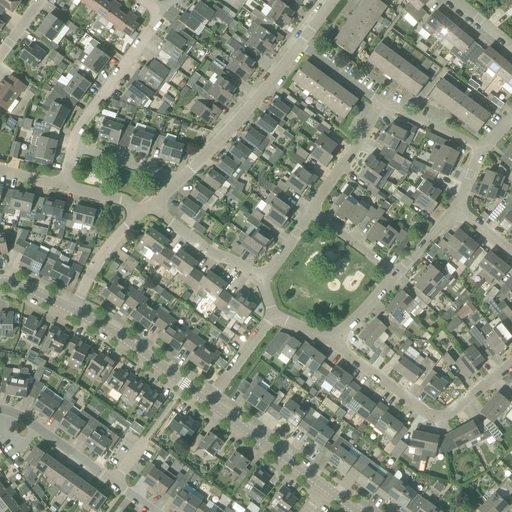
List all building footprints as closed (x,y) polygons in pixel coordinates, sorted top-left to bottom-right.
[(0,0),(0,15),(1,16),(7,8),(12,12),(19,3),(15,0),(0,0)] [(81,0),(80,1),(85,5),(81,9),(85,12),(94,0),(81,0)] [(93,10),(97,14),(106,2),(103,0),(94,0),(85,12),(89,15),(93,10)] [(110,5),(106,2),(97,14),(101,17),(98,22),(102,24),(117,3),(113,0),(110,5)] [(362,8),(382,22),(384,19),(380,17),(387,7),(377,0),(364,0),(364,1),(367,2),(363,8),(362,8)] [(408,14),(410,16),(417,23),(426,13),(422,9),(430,1),(428,0),(412,0),(409,4),(404,9),(399,14),(404,18),(408,14)] [(511,0),(510,0),(500,9),(505,13),(511,7),(511,0)] [(279,1),(273,9),(291,23),(293,21),(290,18),(294,13),(279,1)] [(215,13),(214,13),(199,2),(195,8),(192,6),(186,14),(201,24),(205,27),(208,22),(209,22),(215,13)] [(121,6),(117,3),(102,24),(105,27),(109,23),(113,26),(122,14),(118,11),(121,6)] [(395,10),(399,14),(404,9),(399,5),(395,10)] [(358,14),(354,20),(369,31),(376,22),(380,24),(382,22),(362,8),(363,8),(360,6),(356,13),(358,14)] [(267,18),(261,13),(255,9),(252,14),(257,18),(273,30),(276,25),(282,29),(286,24),(289,26),(291,23),(273,9),(267,18)] [(435,31),(435,32),(446,19),(436,11),(422,29),(431,36),(435,31)] [(111,37),(116,40),(134,15),(130,12),(126,17),(122,14),(113,26),(117,29),(111,37)] [(201,24),(186,14),(185,12),(180,18),(177,16),(172,24),(182,31),(186,26),(194,32),(201,24)] [(50,14),(43,23),(58,33),(64,25),(70,30),(74,25),(64,18),(61,23),(50,14)] [(138,18),(134,15),(116,40),(119,43),(125,34),(130,38),(139,26),(134,22),(138,18)] [(260,27),(254,35),(272,49),(274,46),(271,44),(275,38),(270,34),(273,30),(257,18),(254,23),(260,27)] [(349,26),(345,32),(364,46),(366,43),(362,41),(369,31),(354,20),(352,18),(347,25),(349,26)] [(455,27),(446,19),(435,32),(445,39),(455,27)] [(52,42),(58,33),(43,23),(37,31),(52,42)] [(169,34),(165,40),(175,47),(176,47),(186,55),(196,41),(182,31),(172,24),(166,32),(169,34)] [(445,39),(454,47),(464,34),(455,27),(445,39)] [(340,38),(336,44),(351,56),(359,46),(362,49),(364,46),(345,32),(343,30),(338,37),(340,38)] [(245,42),(235,34),(232,38),(242,46),(245,42)] [(474,42),(464,34),(454,47),(463,54),(459,60),(465,65),(478,49),(472,44),(474,42)] [(254,35),(248,44),(263,55),(267,50),(270,52),(272,49),(254,35)] [(242,46),(232,38),(227,45),(235,50),(230,57),(233,60),(251,74),(253,71),(250,69),(255,63),(245,56),(249,51),(242,46)] [(93,40),(87,48),(84,52),(84,53),(89,56),(104,67),(110,59),(107,56),(110,52),(93,40)] [(166,44),(158,55),(178,70),(188,56),(186,55),(176,47),(175,47),(165,40),(163,42),(166,44)] [(416,46),(420,50),(424,45),(419,42),(416,46)] [(54,43),(50,48),(55,51),(59,46),(54,43)] [(375,64),(381,68),(381,69),(396,49),(393,47),(390,51),(381,44),(367,61),(374,66),(375,64)] [(424,45),(420,50),(425,54),(429,49),(424,45)] [(27,47),(20,58),(34,68),(45,53),(36,46),(32,51),(27,47)] [(487,68),(488,68),(498,56),(488,48),(474,65),(479,69),(476,72),(481,76),(487,68)] [(398,51),(396,49),(381,69),(381,68),(379,70),(386,75),(387,73),(393,77),(405,62),(396,55),(398,51)] [(58,67),(64,58),(53,50),(47,59),(58,67)] [(104,67),(89,56),(84,53),(78,61),(73,57),(70,62),(75,66),(92,78),(95,74),(98,76),(104,67)] [(166,83),(168,84),(178,70),(158,55),(149,67),(147,65),(145,67),(166,83)] [(435,61),(440,64),(443,59),(438,56),(435,61)] [(497,76),(507,63),(498,56),(488,68),(497,76)] [(216,59),(212,64),(222,72),(226,66),(216,59)] [(443,59),(440,64),(444,68),(448,63),(443,59)] [(227,68),(242,80),(245,82),(251,74),(233,60),(227,68)] [(62,74),(67,66),(61,62),(56,70),(62,74)] [(323,75),(313,67),(306,62),(292,80),(310,93),(323,75)] [(414,69),(405,62),(393,77),(391,79),(398,84),(399,82),(405,86),(420,67),(417,65),(414,69)] [(497,76),(506,83),(511,76),(511,67),(507,63),(497,76)] [(222,72),(212,64),(209,69),(217,76),(215,79),(218,81),(214,86),(233,99),(234,97),(232,95),(236,89),(228,83),(231,78),(222,72)] [(73,77),(70,82),(85,93),(91,85),(89,83),(92,78),(75,66),(69,74),(73,77)] [(137,71),(132,78),(154,94),(157,89),(160,91),(166,83),(145,67),(140,73),(137,71)] [(412,91),(417,95),(429,80),(420,73),(422,69),(420,67),(405,86),(403,88),(410,93),(412,91)] [(195,72),(187,85),(192,88),(200,75),(195,72)] [(310,93),(327,106),(341,88),(323,75),(310,93)] [(0,105),(4,109),(12,98),(15,99),(19,93),(20,94),(26,87),(11,76),(6,83),(3,81),(0,84),(0,105)] [(154,94),(132,78),(126,86),(129,88),(125,95),(140,106),(147,97),(150,99),(154,94)] [(467,84),(472,88),(475,83),(470,79),(467,84)] [(437,100),(443,104),(457,85),(454,83),(452,87),(442,80),(432,94),(429,97),(436,102),(437,100)] [(230,102),(233,99),(214,86),(208,81),(202,90),(195,84),(191,89),(200,95),(215,106),(218,102),(223,105),(227,100),(230,102)] [(79,102),(85,93),(70,82),(67,87),(57,83),(53,89),(54,90),(60,94),(60,95),(65,99),(69,94),(79,102)] [(475,83),(472,88),(476,91),(480,87),(475,83)] [(460,87),(457,85),(443,104),(441,106),(448,111),(449,109),(455,113),(466,98),(457,91),(460,87)] [(327,106),(345,119),(358,101),(341,88),(327,106)] [(53,103),(49,112),(65,120),(70,111),(62,107),(65,99),(60,95),(60,94),(54,90),(47,99),(53,103)] [(174,100),(166,94),(162,99),(170,105),(174,100)] [(486,99),(491,102),(495,97),(490,94),(486,99)] [(221,111),(215,106),(200,95),(195,101),(197,102),(190,111),(208,124),(212,118),(214,120),(221,111)] [(504,104),(495,97),(491,102),(501,109),(504,104)] [(461,118),(467,122),(481,103),(478,101),(476,105),(466,98),(455,113),(453,115),(460,120),(461,118)] [(290,102),(288,101),(285,99),(282,104),(276,100),(276,101),(274,101),(272,102),(272,104),(272,105),(268,111),(273,114),(270,119),(277,124),(277,125),(281,128),(285,123),(282,121),(290,111),(297,116),(298,119),(304,124),(309,117),(307,115),(305,114),(303,112),(294,106),(292,104),(290,102)] [(119,108),(120,102),(114,100),(112,107),(118,109),(119,108)] [(473,127),(479,131),(491,116),(481,109),(484,105),(481,103),(467,122),(465,124),(472,129),(473,127)] [(136,107),(129,105),(127,111),(134,114),(136,107)] [(33,130),(50,134),(52,125),(61,130),(65,120),(49,112),(44,122),(41,124),(35,123),(33,130)] [(98,139),(108,142),(114,124),(115,119),(100,114),(97,123),(98,123),(98,122),(103,124),(98,139)] [(261,129),(257,133),(268,141),(271,136),(269,135),(277,125),(277,124),(270,119),(263,114),(255,125),(261,129)] [(17,122),(10,118),(5,125),(12,130),(17,122)] [(25,120),(19,119),(17,127),(23,128),(25,120)] [(322,126),(320,125),(317,123),(313,128),(322,135),(315,145),(318,147),(324,152),(324,151),(330,155),(338,146),(327,138),(331,133),(329,131),(327,130),(325,128),(322,126)] [(392,123),(387,134),(401,141),(404,143),(409,132),(414,134),(417,128),(407,123),(404,130),(392,123)] [(118,145),(121,136),(126,138),(130,126),(124,124),(123,127),(114,124),(108,142),(118,145)] [(129,148),(139,152),(144,133),(135,130),(136,128),(130,126),(126,138),(131,139),(129,148)] [(249,143),(245,148),(251,153),(259,159),(263,153),(262,153),(269,142),(268,141),(257,133),(250,128),(250,129),(248,128),(245,132),(246,133),(242,139),(249,143)] [(31,146),(37,148),(55,152),(58,142),(49,139),(50,134),(33,130),(32,136),(33,136),(31,146)] [(291,140),(294,137),(285,131),(283,134),(291,140)] [(378,143),(395,152),(401,141),(387,134),(383,132),(378,143)] [(154,136),(144,133),(139,152),(148,155),(150,149),(156,151),(157,147),(160,136),(154,134),(154,136)] [(444,140),(428,133),(425,139),(441,146),(444,140)] [(159,158),(169,161),(175,143),(165,140),(166,138),(160,136),(157,147),(162,149),(159,158)] [(13,142),(10,157),(17,159),(20,143),(13,142)] [(232,162),(238,167),(247,173),(254,163),(248,158),(251,153),(245,148),(237,142),(230,153),(236,157),(232,162)] [(184,146),(175,143),(169,161),(179,164),(184,150),(189,151),(191,146),(185,144),(184,146)] [(458,153),(443,146),(440,151),(434,148),(431,155),(453,165),(458,153)] [(334,158),(330,155),(324,151),(324,152),(318,147),(311,157),(326,168),(334,158)] [(53,162),(55,152),(37,148),(35,157),(26,155),(25,161),(46,166),(50,161),(53,162)] [(300,148),(296,154),(305,160),(309,154),(300,148)] [(305,160),(296,154),(292,160),(301,166),(305,160)] [(392,160),(402,166),(406,160),(396,154),(392,160)] [(278,158),(273,155),(269,161),(273,165),(278,158)] [(398,172),(402,166),(392,160),(389,165),(387,164),(385,166),(371,155),(363,165),(366,168),(376,175),(376,174),(386,181),(394,170),(398,172)] [(424,172),(425,172),(428,174),(434,179),(439,173),(448,177),(453,165),(431,155),(428,161),(434,164),(432,169),(426,166),(424,172)] [(222,171),(219,176),(225,181),(227,182),(234,188),(238,183),(230,177),(238,167),(232,162),(224,156),(217,167),(222,171)] [(406,160),(402,166),(408,170),(412,164),(406,160)] [(488,172),(483,184),(505,192),(508,186),(501,184),(507,171),(500,165),(496,175),(488,172)] [(300,181),(307,186),(311,189),(318,179),(303,168),(296,177),(300,180),(300,181)] [(387,182),(386,181),(376,174),(376,175),(366,168),(359,177),(370,185),(366,190),(375,197),(387,182)] [(206,190),(213,196),(220,201),(227,192),(227,190),(223,187),(227,182),(225,181),(219,176),(211,170),(204,181),(210,186),(206,190)] [(430,185),(434,179),(428,174),(425,172),(422,177),(420,176),(413,187),(417,190),(425,196),(435,202),(442,193),(430,185)] [(300,196),(307,186),(300,181),(300,180),(296,177),(293,175),(289,180),(284,176),(276,187),(285,193),(289,188),(300,196)] [(213,196),(206,190),(198,184),(191,195),(195,199),(192,203),(205,213),(209,208),(206,206),(213,196)] [(503,199),(505,192),(483,184),(478,196),(494,202),(496,197),(503,199)] [(349,185),(342,194),(348,199),(355,190),(349,185)] [(276,187),(272,193),(277,196),(270,206),(285,217),(292,207),(281,199),(285,193),(276,187)] [(404,196),(400,201),(409,208),(413,202),(431,215),(438,205),(435,202),(425,196),(417,190),(410,199),(404,196)] [(15,210),(20,211),(24,193),(14,191),(12,199),(7,197),(3,213),(13,216),(15,210)] [(35,196),(24,193),(20,211),(25,212),(24,218),(34,221),(34,219),(35,214),(30,213),(35,196)] [(37,207),(35,214),(34,219),(45,221),(46,216),(51,217),(56,201),(45,198),(42,208),(37,207)] [(354,198),(350,203),(346,200),(335,216),(345,223),(347,220),(359,204),(360,203),(354,198)] [(180,219),(192,228),(203,235),(207,230),(199,224),(206,214),(205,213),(192,203),(186,199),(178,209),(184,214),(180,219)] [(66,203),(56,201),(51,217),(59,219),(58,225),(65,226),(68,215),(63,214),(66,203)] [(501,202),(499,204),(493,212),(500,218),(508,208),(501,202)] [(255,210),(251,215),(260,222),(264,217),(281,229),(282,228),(284,230),(289,223),(287,222),(289,219),(285,217),(270,206),(268,204),(261,214),(255,210)] [(359,204),(347,220),(357,227),(365,216),(371,220),(373,217),(377,211),(371,207),(368,211),(359,204)] [(508,208),(500,218),(503,221),(499,225),(509,234),(511,230),(511,204),(508,208)] [(82,225),(86,208),(76,206),(74,216),(68,215),(65,226),(73,228),(74,223),(82,225)] [(97,211),(86,208),(82,225),(91,227),(90,233),(97,234),(99,222),(94,221),(97,211)] [(387,221),(382,217),(385,212),(379,208),(377,211),(373,217),(378,221),(366,238),(376,246),(378,242),(387,230),(386,230),(382,227),(387,221)] [(257,244),(263,248),(266,250),(268,248),(270,250),(275,243),(273,241),(273,240),(256,228),(260,222),(251,215),(247,221),(253,226),(246,235),(248,236),(248,237),(251,239),(257,243),(257,244)] [(408,234),(405,232),(402,230),(404,227),(398,223),(393,230),(389,226),(386,230),(387,230),(378,242),(388,249),(395,239),(401,243),(408,234)] [(144,246),(149,250),(160,235),(151,228),(136,247),(141,251),(144,246)] [(448,252),(454,257),(469,238),(458,230),(453,238),(447,233),(438,245),(444,249),(445,248),(449,251),(448,252)] [(213,240),(216,235),(212,232),(208,237),(213,240)] [(151,258),(160,265),(168,255),(163,251),(169,242),(160,235),(149,250),(154,254),(151,258)] [(262,256),(266,250),(263,248),(257,244),(257,243),(251,239),(248,237),(244,242),(239,239),(236,243),(232,249),(241,255),(245,250),(256,258),(259,254),(262,256)] [(467,260),(464,265),(468,269),(479,256),(474,252),(479,247),(469,238),(454,257),(459,261),(463,257),(467,260)] [(13,250),(19,253),(24,242),(19,239),(13,250)] [(24,242),(19,253),(24,256),(20,265),(29,269),(37,253),(28,249),(30,245),(24,242)] [(92,248),(82,245),(80,245),(79,251),(90,253),(92,248)] [(440,249),(435,245),(426,254),(432,260),(440,249)] [(40,246),(37,253),(29,269),(38,274),(43,263),(49,266),(54,255),(48,253),(49,250),(40,246)] [(172,267),(178,272),(189,256),(180,250),(175,255),(170,252),(168,255),(160,265),(169,272),(172,267)] [(56,251),(54,255),(49,266),(53,268),(49,277),(58,282),(66,267),(69,259),(62,255),(61,253),(56,251)] [(479,275),(484,279),(499,261),(489,253),(484,260),(479,256),(468,269),(473,273),(479,266),(483,270),(479,275)] [(198,263),(189,256),(178,272),(183,276),(180,280),(189,287),(199,273),(194,269),(198,263)] [(139,263),(130,257),(126,262),(135,269),(139,263)] [(510,269),(499,261),(484,279),(490,284),(494,278),(499,282),(510,269)] [(126,262),(122,267),(131,274),(135,269),(126,262)] [(71,269),(66,267),(58,282),(68,287),(72,277),(77,280),(83,269),(73,265),(71,269)] [(430,281),(441,291),(443,292),(453,280),(450,277),(451,276),(439,265),(435,269),(430,265),(427,268),(425,266),(419,273),(430,282),(430,281)] [(201,289),(207,293),(218,278),(209,271),(204,277),(199,273),(189,287),(198,293),(201,289)] [(430,282),(419,273),(413,279),(416,282),(413,285),(417,289),(413,293),(426,304),(430,300),(431,301),(441,291),(430,281),(430,282)] [(101,295),(110,302),(121,287),(116,284),(120,279),(115,276),(101,295)] [(212,297),(209,302),(218,308),(228,294),(223,291),(227,285),(218,278),(207,293),(212,297)] [(124,304),(129,307),(139,294),(130,287),(127,292),(121,287),(110,302),(120,309),(124,304)] [(492,300),(499,291),(494,287),(483,300),(488,304),(492,300)] [(165,299),(169,294),(164,290),(160,295),(165,299)] [(472,295),(467,290),(461,296),(467,300),(472,295)] [(426,304),(413,293),(411,291),(407,295),(403,291),(394,300),(409,315),(411,314),(417,319),(424,311),(428,306),(426,304)] [(233,298),(228,294),(218,308),(227,315),(230,310),(236,315),(247,299),(237,292),(233,298)] [(130,317),(139,324),(150,309),(145,305),(148,300),(139,294),(129,307),(134,311),(130,317)] [(256,306),(247,299),(236,315),(240,318),(237,322),(242,326),(256,306)] [(411,316),(409,315),(394,300),(386,309),(394,317),(391,321),(394,325),(393,326),(402,334),(406,330),(402,326),(411,316)] [(462,320),(475,308),(469,301),(455,313),(462,320)] [(504,314),(509,319),(511,316),(511,312),(507,306),(502,311),(504,314)] [(156,313),(150,309),(139,324),(149,331),(153,325),(158,329),(168,315),(159,309),(156,313)] [(0,337),(6,337),(6,330),(13,331),(14,313),(0,312),(0,337)] [(511,334),(506,327),(511,322),(511,323),(511,322),(509,319),(504,314),(495,321),(495,320),(489,325),(488,325),(504,345),(505,345),(511,339),(511,334)] [(159,338),(168,345),(179,330),(174,326),(177,322),(168,315),(158,329),(163,333),(159,338)] [(42,322),(30,316),(22,331),(28,335),(25,341),(38,347),(44,335),(37,332),(42,322)] [(450,334),(463,324),(457,317),(445,328),(450,334)] [(367,328),(384,343),(389,337),(384,332),(387,328),(376,318),(367,328)] [(504,350),(507,348),(505,345),(504,345),(488,325),(489,325),(488,324),(478,331),(475,327),(469,331),(474,338),(481,346),(484,349),(489,345),(497,356),(499,355),(500,356),(506,352),(504,350)] [(393,326),(389,330),(398,339),(402,334),(393,326)] [(47,338),(40,351),(48,354),(50,350),(59,354),(68,337),(62,334),(63,332),(52,327),(47,338)] [(225,328),(222,333),(231,340),(235,335),(225,328)] [(373,344),(382,352),(379,356),(384,359),(386,356),(391,350),(384,343),(367,328),(358,338),(369,348),(373,344)] [(182,347),(187,350),(197,337),(188,330),(185,334),(179,330),(168,345),(178,352),(182,347)] [(407,339),(408,339),(412,335),(407,331),(403,335),(407,339)] [(228,345),(231,340),(222,333),(218,338),(228,345)] [(70,360),(80,365),(81,365),(89,348),(83,345),(84,343),(74,337),(68,349),(74,352),(70,360)] [(188,360),(197,366),(208,352),(203,348),(206,343),(197,337),(187,350),(192,354),(188,360)] [(293,338),(290,342),(285,338),(281,344),(279,342),(277,344),(273,340),(264,352),(272,357),(275,352),(280,356),(282,353),(290,360),(291,359),(298,350),(301,345),(293,338)] [(475,369),(475,368),(484,361),(476,350),(481,346),(474,338),(469,342),(472,346),(462,354),(465,357),(475,369)] [(403,355),(402,357),(393,369),(404,377),(417,360),(416,359),(406,352),(412,343),(408,339),(407,339),(398,352),(403,355)] [(297,361),(306,367),(317,352),(309,345),(303,353),(298,350),(291,359),(296,363),(297,361)] [(30,350),(25,359),(34,363),(37,357),(39,354),(30,350)] [(391,350),(386,356),(390,359),(395,353),(391,350)] [(213,355),(208,352),(197,366),(207,373),(221,354),(216,351),(213,355)] [(326,359),(317,352),(306,367),(314,374),(311,379),(316,383),(318,379),(318,380),(328,366),(323,362),(326,359)] [(96,379),(102,383),(116,363),(107,356),(105,358),(100,354),(89,370),(98,377),(96,379)] [(442,358),(449,367),(455,363),(448,354),(442,358)] [(436,365),(431,361),(426,357),(424,359),(419,355),(416,359),(417,360),(404,377),(414,384),(419,378),(423,381),(432,370),(436,365)] [(220,357),(216,364),(223,369),(228,362),(220,357)] [(465,357),(456,364),(468,379),(478,372),(475,368),(475,369),(465,357)] [(318,380),(318,379),(316,383),(320,386),(324,381),(333,388),(345,373),(336,366),(333,369),(328,366),(318,380)] [(14,378),(13,369),(4,368),(2,383),(7,384),(5,395),(16,397),(19,378),(14,378)] [(20,370),(19,378),(16,397),(26,398),(30,376),(28,374),(29,370),(27,369),(24,368),(21,369),(21,370),(20,370)] [(128,389),(134,380),(136,378),(126,371),(125,373),(119,369),(108,385),(117,393),(118,392),(122,396),(128,389)] [(432,370),(423,381),(422,383),(427,387),(424,391),(435,400),(440,393),(442,394),(449,385),(441,380),(440,382),(434,378),(437,374),(432,370)] [(339,397),(344,401),(356,385),(352,381),(353,379),(345,373),(333,388),(341,394),(339,397)] [(244,395),(248,390),(252,393),(246,401),(255,408),(266,393),(258,387),(263,380),(257,376),(250,385),(244,380),(237,390),(244,395)] [(457,389),(463,384),(457,378),(452,382),(457,389)] [(135,400),(139,403),(142,400),(149,391),(149,390),(150,389),(141,382),(139,384),(134,380),(128,389),(122,396),(132,403),(135,400)] [(32,408),(41,414),(51,399),(43,393),(42,391),(44,386),(45,384),(39,382),(37,387),(32,398),(37,401),(32,408)] [(356,414),(367,399),(362,395),(364,391),(356,385),(344,401),(349,405),(347,408),(356,414)] [(142,400),(139,403),(137,406),(146,412),(144,415),(151,419),(165,399),(156,392),(154,394),(149,390),(149,391),(142,400)] [(271,415),(278,406),(277,406),(285,395),(279,391),(274,398),(266,393),(255,408),(264,414),(266,412),(271,415)] [(511,405),(498,393),(489,403),(506,417),(511,410),(511,405)] [(58,418),(66,407),(69,402),(64,398),(63,400),(55,394),(51,399),(41,414),(49,420),(53,414),(58,418)] [(334,413),(339,407),(326,397),(322,403),(334,413)] [(299,406),(298,406),(289,399),(282,409),(278,406),(271,415),(279,421),(281,417),(287,422),(299,406)] [(364,421),(365,420),(370,424),(384,405),(376,399),(373,403),(367,399),(356,414),(364,421)] [(69,402),(66,407),(71,410),(74,405),(69,402)] [(301,403),(298,406),(299,406),(287,422),(296,428),(298,425),(303,429),(312,416),(315,412),(311,408),(309,409),(301,403)] [(503,421),(506,417),(489,403),(481,413),(492,423),(498,417),(503,421)] [(370,424),(375,427),(374,428),(383,434),(394,419),(389,415),(392,411),(384,405),(370,424)] [(58,426),(67,432),(77,417),(69,411),(58,426)] [(83,411),(78,417),(77,417),(67,432),(75,439),(80,432),(85,435),(95,420),(83,411)] [(188,441),(193,435),(200,425),(190,417),(189,418),(186,417),(187,416),(186,415),(184,419),(178,414),(169,426),(188,441)] [(127,421),(118,415),(115,419),(128,428),(131,424),(127,421)] [(325,426),(312,416),(303,429),(308,432),(305,435),(314,442),(325,426)] [(394,419),(383,434),(392,441),(390,443),(395,447),(400,441),(406,432),(401,429),(403,426),(394,419)] [(100,424),(95,420),(85,435),(89,438),(84,445),(93,451),(103,436),(96,430),(100,424)] [(133,422),(130,428),(141,433),(144,427),(133,422)] [(473,422),(462,428),(472,448),(476,445),(473,440),(483,435),(486,440),(492,437),(487,431),(481,423),(475,426),(473,422)] [(495,425),(487,431),(492,437),(496,441),(503,435),(495,425)] [(325,455),(332,446),(327,443),(334,433),(325,426),(314,442),(320,446),(317,450),(325,455)] [(472,448),(462,428),(450,434),(458,448),(465,444),(468,450),(472,448)] [(197,437),(194,442),(188,449),(194,453),(199,446),(213,457),(224,443),(209,432),(202,441),(197,437)] [(410,447),(416,448),(413,462),(420,464),(426,435),(414,432),(410,447)] [(121,439),(113,433),(107,439),(103,436),(93,451),(101,457),(108,448),(112,452),(121,439)] [(426,435),(420,464),(419,470),(424,471),(428,451),(436,452),(439,437),(426,435)] [(328,462),(337,468),(348,453),(353,447),(339,437),(332,446),(325,455),(330,459),(328,462)] [(407,446),(400,441),(395,447),(390,454),(397,460),(407,446)] [(29,469),(32,471),(33,472),(48,451),(44,448),(43,450),(41,449),(40,450),(36,447),(26,461),(32,466),(29,469)] [(39,471),(44,475),(54,460),(50,458),(51,457),(49,455),(51,453),(48,451),(33,472),(36,474),(39,471)] [(225,466),(239,476),(250,462),(236,451),(225,466)] [(357,459),(348,453),(337,468),(346,475),(348,472),(352,475),(366,457),(361,453),(357,459)] [(355,482),(364,489),(375,473),(380,467),(366,457),(352,475),(357,479),(355,482)] [(57,463),(54,460),(44,475),(49,478),(47,482),(50,484),(65,463),(62,461),(60,463),(58,462),(57,463)] [(151,493),(163,475),(169,467),(168,466),(168,465),(164,462),(158,471),(154,469),(156,466),(151,463),(142,475),(147,479),(144,483),(151,487),(148,491),(151,493)] [(56,483),(62,487),(72,473),(68,470),(69,469),(67,468),(68,466),(65,463),(50,484),(54,487),(56,483)] [(179,484),(184,487),(194,473),(189,469),(179,483),(179,484)] [(263,487),(265,484),(270,477),(259,469),(248,483),(254,487),(248,494),(260,503),(268,491),(263,487)] [(375,492),(380,496),(394,477),(388,472),(383,479),(375,473),(364,489),(373,495),(375,492)] [(72,473),(62,487),(59,491),(68,497),(83,476),(79,473),(78,476),(76,474),(75,475),(72,473)] [(176,488),(179,484),(179,483),(174,479),(173,482),(163,475),(151,493),(154,495),(156,491),(163,496),(166,493),(170,496),(176,488)] [(74,496),(79,500),(89,486),(85,483),(86,482),(84,480),(86,478),(83,476),(68,497),(71,500),(74,496)] [(394,477),(380,496),(388,502),(391,498),(396,502),(407,487),(394,477)] [(511,493),(511,481),(508,478),(499,487),(509,496),(511,493)] [(491,496),(486,501),(497,511),(503,511),(509,507),(504,501),(509,496),(499,487),(496,484),(488,493),(491,496)] [(1,485),(0,485),(0,501),(13,491),(10,487),(6,491),(1,485)] [(82,507),(85,510),(101,489),(97,486),(95,488),(93,487),(93,488),(89,486),(79,500),(84,504),(82,507)] [(210,491),(214,494),(218,489),(213,486),(210,491)] [(293,494),(283,487),(271,505),(276,508),(276,509),(280,511),(287,511),(297,500),(291,496),(293,494)] [(399,510),(401,511),(410,511),(414,507),(421,497),(407,487),(396,502),(402,507),(399,510)] [(104,491),(101,489),(85,510),(88,511),(91,509),(96,511),(107,498),(103,496),(104,494),(102,493),(104,491)] [(177,511),(180,511),(192,495),(182,489),(172,503),(179,508),(176,511),(177,511)] [(222,493),(218,489),(214,494),(219,498),(222,493)] [(13,491),(0,501),(0,511),(3,511),(15,503),(11,498),(16,494),(13,491)] [(184,511),(201,511),(206,506),(201,502),(205,498),(195,491),(192,496),(192,495),(180,511),(184,511),(185,511),(184,511)] [(431,511),(435,507),(426,500),(418,510),(414,507),(410,511),(431,511)] [(497,511),(486,501),(482,506),(478,502),(469,511),(497,511)] [(252,511),(257,511),(260,508),(251,502),(247,508),(252,511)] [(15,503),(3,511),(21,511),(27,508),(24,504),(19,508),(15,503)]
